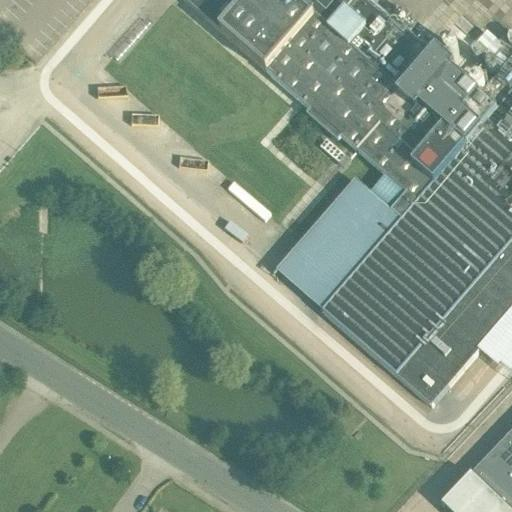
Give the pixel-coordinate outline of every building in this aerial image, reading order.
[(181,0),(388,179),(372,197),(357,184),(309,238),(355,278),(323,315),(432,410),(511,317),(511,56),(501,47),(501,46),(488,34),(475,49),(499,70),(503,73),(481,99),(366,0),(181,0)] [(117,81),(109,88),(124,103),(132,95),(117,81)] [(139,139),(133,144),(147,158),(153,153),(139,139)] [(178,182),(182,175),(164,164),(159,172),(178,182)] [(511,511),(511,435),(473,477),(473,476),(442,508),(446,511),(511,511)]
